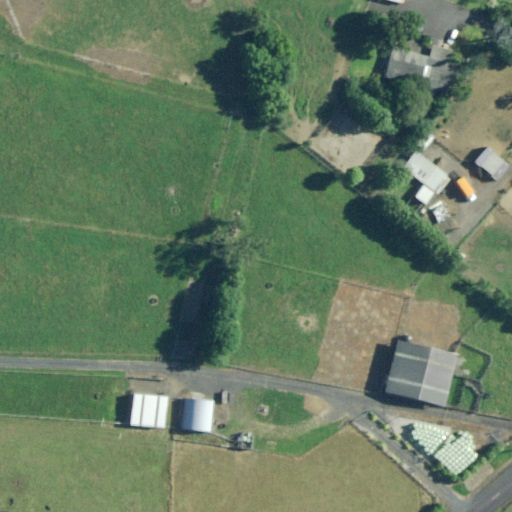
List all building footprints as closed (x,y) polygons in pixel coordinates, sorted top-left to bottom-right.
[(398,5),(394,0),(389,0),(375,8),(379,15),(398,5)] [(443,41),(441,50),(430,47),(428,56),(390,48),(384,77),(423,86),(422,94),(449,100),(459,54),(448,51),(450,42),(443,41)] [(377,61),(366,58),(363,69),(374,72),(377,61)] [(432,138),(425,132),(415,145),(422,151),(432,138)] [(448,178),(414,152),(402,168),(423,184),(413,197),(423,205),(433,192),(436,194),(448,178)] [(474,186),(458,167),(452,172),(468,192),(474,186)] [(451,214),(444,203),(432,210),(438,222),(451,214)] [(453,355),(393,341),(381,392),(440,406),(453,355)] [(164,395),(128,393),(126,425),(162,428),(164,395)] [(212,401),(186,399),(184,430),(209,432),(212,401)]
